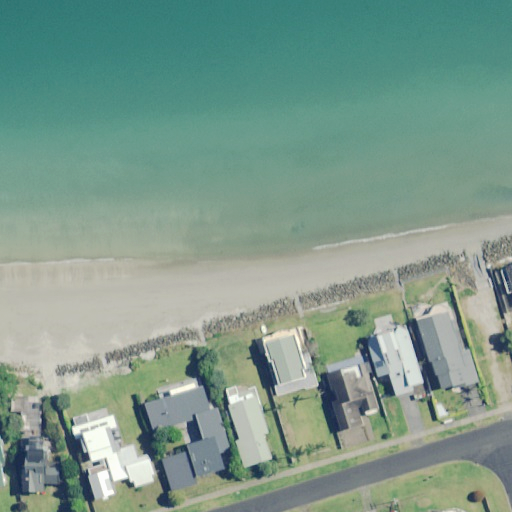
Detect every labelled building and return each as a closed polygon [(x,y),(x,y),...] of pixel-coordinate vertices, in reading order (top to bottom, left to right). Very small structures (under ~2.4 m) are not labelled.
[(511,266),(501,270),(508,292),(511,290),(511,266)] [(461,352),(449,312),(414,322),(429,377),(437,375),(442,393),(478,383),(469,350),(461,352)] [(423,383),(406,328),(367,340),(378,377),(390,374),(397,396),(413,392),(412,387),(423,383)] [(296,336),(267,345),(281,386),(309,377),(296,336)] [(378,412),(364,363),(328,374),(334,394),(330,395),(340,432),(367,425),(365,416),(378,412)] [(268,433),(252,385),(225,394),(240,440),(236,441),(245,468),(272,459),(264,435),(268,433)] [(188,446),(198,478),(226,469),(221,453),(230,450),(218,410),(211,411),(204,387),(146,405),(154,432),(198,419),(205,441),(188,446)] [(84,453),(90,452),(93,462),(115,456),(111,445),(121,442),(116,425),(113,414),(71,427),(76,443),(81,442),(84,453)] [(48,439),(25,440),(26,471),(22,471),(23,493),(45,492),(44,485),(60,484),(60,468),(49,469),(48,439)] [(138,459),(133,446),(123,449),(125,455),(108,461),(115,482),(131,477),(134,488),(156,481),(148,456),(138,459)] [(187,452),(161,460),(171,493),(197,486),(187,452)] [(116,495),(109,470),(90,475),(96,500),(116,495)]
